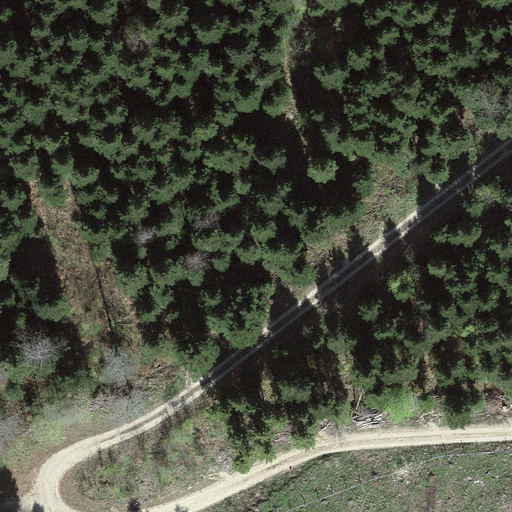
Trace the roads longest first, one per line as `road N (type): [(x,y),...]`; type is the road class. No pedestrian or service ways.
road 1 (track): [(511,144),(191,393),(58,464),(47,485),(59,511)]
road 2 (track): [(168,511),(329,445),(511,433)]
